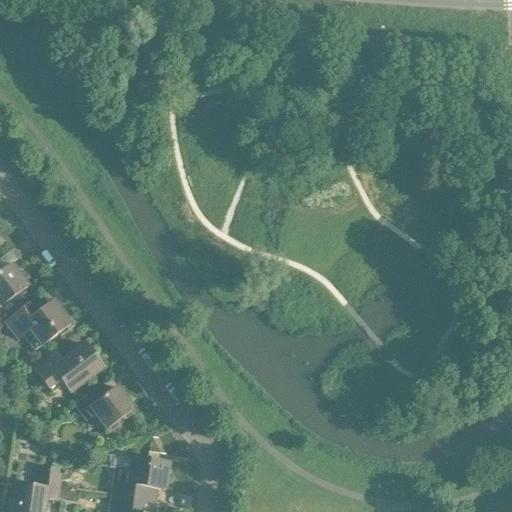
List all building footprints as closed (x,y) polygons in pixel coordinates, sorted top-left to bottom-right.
[(0,306),(27,287),(11,265),(0,273),(0,306)] [(34,351),(41,345),(42,346),(70,325),(61,312),(63,311),(54,299),(45,306),(47,308),(39,313),(31,303),(5,322),(18,340),(23,336),(34,351)] [(70,393),(103,368),(85,344),(62,362),(55,352),(33,368),(52,394),(64,385),(70,393)] [(95,415),(106,430),(134,409),(118,388),(103,399),(96,389),(74,405),(87,421),(95,415)] [(111,497),(155,503),(157,489),(165,491),(169,464),(131,458),(130,469),(116,467),(111,497)] [(39,468),(36,488),(17,485),(13,511),(43,511),(46,499),(57,501),(61,471),(39,468)] [(153,511),(155,503),(111,497),(109,511),(153,511)]
